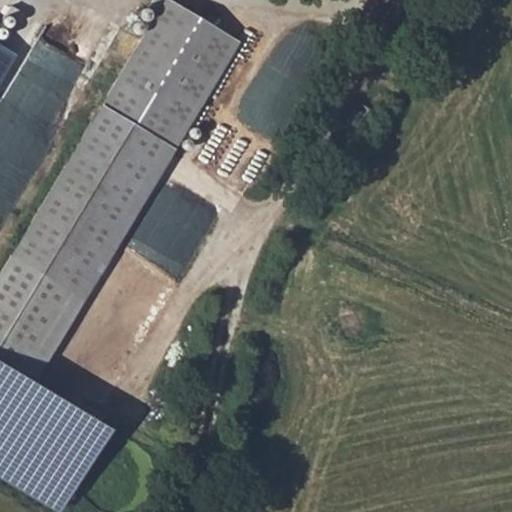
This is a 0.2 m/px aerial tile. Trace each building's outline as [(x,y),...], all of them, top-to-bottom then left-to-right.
[(77,0),(55,38),(89,57),(78,78),(88,84),(124,21),(87,0),(77,0)] [(202,0),(174,0),(112,97),(182,142),(252,32),(202,0)] [(0,83),(26,42),(0,25),(0,83)] [(0,361),(27,379),(32,382),(182,142),(112,97),(0,274),(0,361)] [(89,368),(104,380),(123,355),(108,343),(89,368)] [(52,511),(102,430),(27,379),(0,361),(0,482),(49,511),(52,511)]
